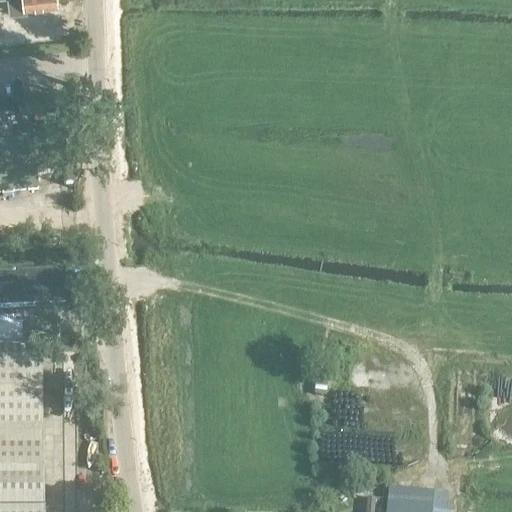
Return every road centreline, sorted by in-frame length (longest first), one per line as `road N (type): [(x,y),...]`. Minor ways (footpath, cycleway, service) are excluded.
road 1 (residential): [(139,511),(100,0)]
road 2 (track): [(429,230),(112,194)]
road 3 (track): [(407,353),(378,333),(117,271)]
road 4 (track): [(429,230),(397,99),(392,0)]
road 5 (track): [(407,353),(420,343),(436,293),(429,230)]
road 6 (track): [(434,466),(432,399),(420,362),(407,353)]
